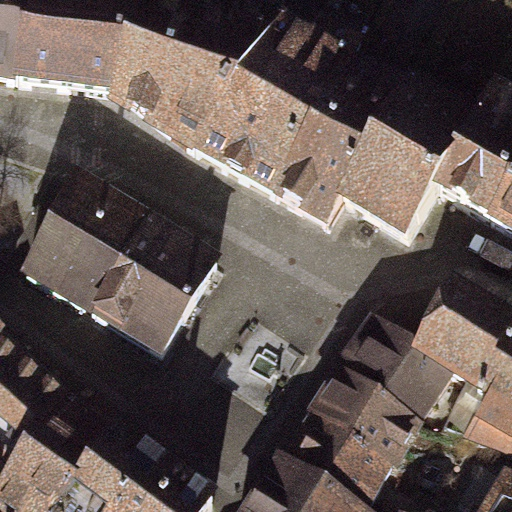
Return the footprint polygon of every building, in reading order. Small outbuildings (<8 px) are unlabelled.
[(0,0),(0,83),(10,85),(28,0),(0,0)] [(28,0),(10,85),(10,86),(114,97),(132,0),(28,0)] [(150,126),(188,154),(270,27),(268,25),(274,7),(255,0),(221,0),(219,8),(192,6),(137,0),(132,0),(114,97),(150,126)] [(278,30),(270,27),(188,154),(270,199),(343,63),(340,61),(347,49),(351,40),(312,21),(301,42),(278,30)] [(343,63),(270,199),(325,229),(338,204),(403,92),(371,76),(377,64),(347,49),(340,61),(343,63)] [(403,243),(432,195),(468,126),(457,121),(465,106),(414,78),(406,94),(403,92),(338,204),(403,243)] [(432,195),(486,225),(511,179),(511,147),(509,146),(511,140),(511,105),(486,93),(468,126),(432,195)] [(511,179),(486,225),(511,239),(511,179)] [(24,249),(85,295),(138,225),(76,180),(24,249)] [(138,225),(85,295),(148,341),(200,271),(138,225)] [(489,447),(511,460),(511,339),(505,335),(443,300),(414,353),(413,354),(447,374),(445,377),(466,391),(441,437),(463,444),(489,447)] [(336,377),(408,425),(411,428),(445,377),(447,374),(413,354),(414,353),(371,327),(370,328),(336,377)] [(58,400),(0,349),(0,487),(12,470),(9,469),(58,400)] [(384,470),(408,425),(336,377),(335,376),(306,420),(307,421),(384,470)] [(59,511),(113,439),(111,437),(59,401),(58,400),(9,469),(12,470),(0,487),(0,511),(59,511)] [(349,511),(360,511),(384,470),(307,421),(279,468),(349,511)] [(202,511),(206,507),(113,439),(59,511),(202,511)] [(349,511),(279,468),(276,466),(247,511),(349,511)] [(511,511),(511,486),(503,481),(487,508),(476,502),(470,511),(511,511)]
